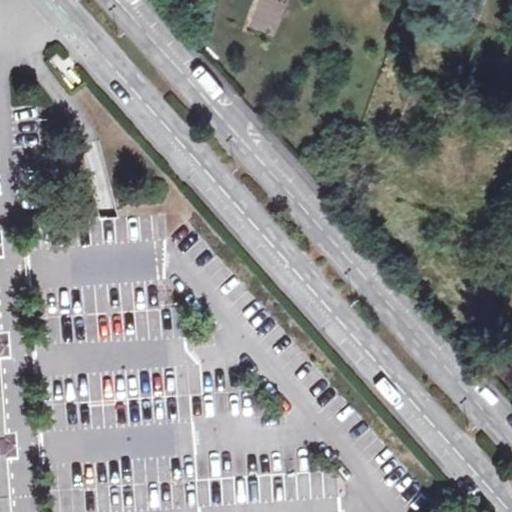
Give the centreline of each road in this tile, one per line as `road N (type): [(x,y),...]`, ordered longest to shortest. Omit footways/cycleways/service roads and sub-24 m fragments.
road 1 (unclassified): [(59,0),(511,502)]
road 2 (unclassified): [(511,451),(106,0)]
